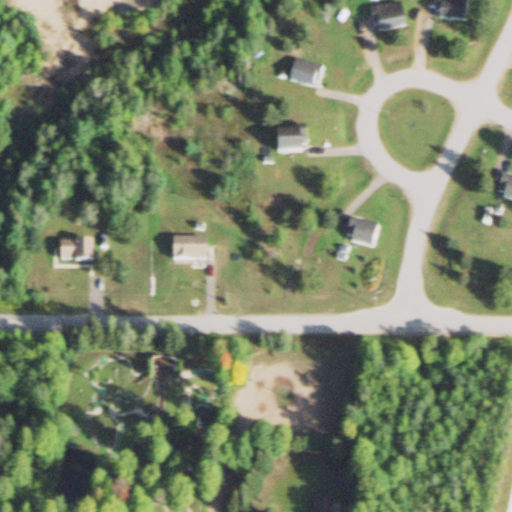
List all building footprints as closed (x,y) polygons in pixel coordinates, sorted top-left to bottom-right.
[(433,0),(432,25),(466,25),(466,1),(433,0)] [(399,7),(368,14),(373,37),(405,30),(399,7)] [(321,73),(291,62),(283,83),(313,95),(321,73)] [(305,134),(267,134),(267,157),(305,157),(305,134)] [(511,180),(500,177),(494,198),(511,202),(511,180)] [(343,244),(372,251),(377,229),(348,222),(343,244)] [(167,263),(203,263),(203,241),(167,241),(167,263)] [(89,265),(89,245),(55,245),(55,265),(89,265)]
